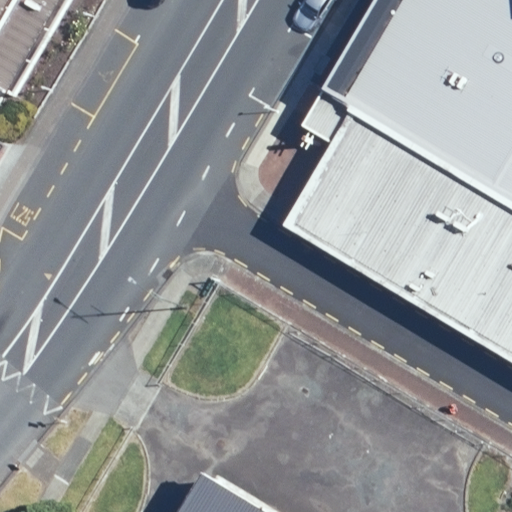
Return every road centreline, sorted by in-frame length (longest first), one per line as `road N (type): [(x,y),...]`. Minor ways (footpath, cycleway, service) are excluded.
road 1 (residential): [(144,167),(511,395)]
road 2 (residential): [(0,381),(144,167)]
road 3 (residential): [(144,167),(244,0)]
